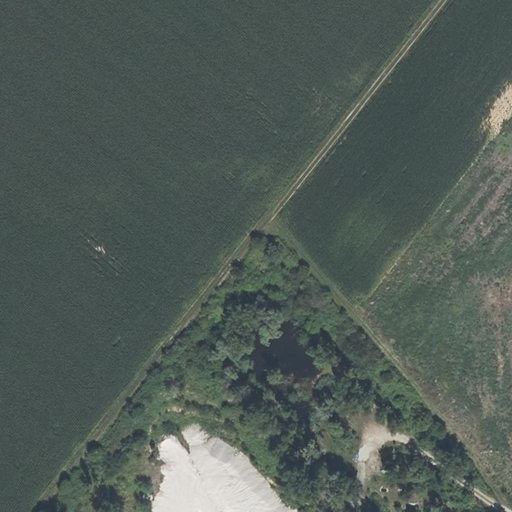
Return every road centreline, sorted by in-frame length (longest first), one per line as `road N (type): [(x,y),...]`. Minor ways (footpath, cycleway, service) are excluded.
road 1 (track): [(42,511),(272,219),(511,510)]
road 2 (track): [(272,219),(446,0)]
